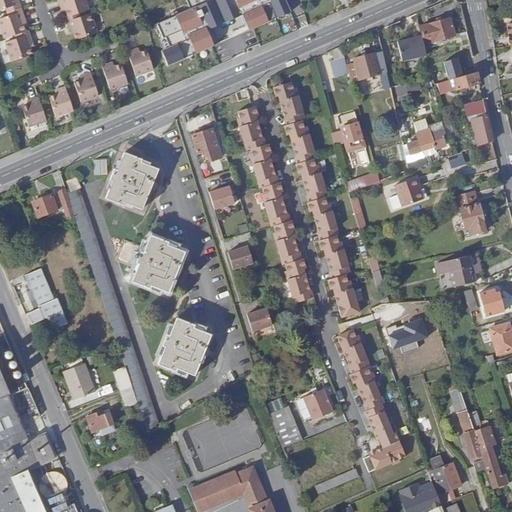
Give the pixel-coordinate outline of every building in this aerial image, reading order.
[(0,0),(0,9),(6,8),(9,16),(0,18),(0,23),(5,39),(15,35),(25,32),(23,24),(21,19),(25,17),(19,0),(0,0)] [(69,17),(79,14),(89,10),(86,0),(59,0),(62,6),(66,5),(67,9),(69,17)] [(161,0),(158,1),(168,32),(180,27),(188,23),(180,0),(161,0)] [(213,12),(209,0),(180,0),(188,23),(213,12)] [(200,29),(259,7),(256,0),(246,0),(213,12),(188,23),(191,33),(200,29)] [(209,0),(213,12),(246,0),(209,0)] [(292,7),(289,0),(283,0),(277,2),(280,11),(292,7)] [(489,19),(506,15),(505,10),(492,13),(491,10),(487,11),(488,18),(489,19)] [(418,24),(416,13),(410,16),(412,26),(418,24)] [(78,39),(90,35),(98,32),(93,14),(81,18),(79,14),(69,17),(66,18),(69,29),(74,27),(75,32),(77,39),(78,39)] [(453,31),(449,18),(419,27),(424,44),(454,35),(453,31)] [(191,33),(188,23),(180,27),(183,36),(191,33)] [(469,39),(467,31),(459,33),(459,29),(453,31),(454,35),(457,43),(462,41),(462,40),(469,39)] [(13,61),(30,55),(32,54),(33,54),(30,47),(28,43),(33,41),(29,31),(25,32),(15,35),(16,40),(7,43),(13,61)] [(426,55),(421,35),(397,41),(401,61),(426,55)] [(344,57),(341,46),(331,51),(333,60),(344,57)] [(135,49),(128,52),(136,75),(153,69),(147,50),(140,52),(137,53),(135,49)] [(386,72),(382,51),(378,52),(353,59),(354,63),(358,80),(386,72)] [(348,70),(344,57),(333,60),(329,61),(334,78),(349,74),(348,70)] [(109,63),(102,65),(109,89),(127,83),(121,64),(114,66),(110,67),(109,63)] [(358,80),(354,63),(346,65),(348,70),(349,74),(351,82),(358,80)] [(98,96),(90,72),(83,75),(84,79),(81,80),(74,82),(81,102),(98,96)] [(440,94),(479,83),(476,72),(454,78),(437,83),(440,94)] [(279,104),(282,103),(286,117),(284,118),(286,125),(287,124),(302,120),(303,120),(301,113),(303,112),(298,95),(296,96),(291,81),(272,87),(275,97),(277,96),(279,104)] [(73,111),(65,87),(58,89),(59,94),(56,95),(49,97),(55,117),(73,111)] [(46,120),(38,96),(30,99),(32,103),(29,104),(22,106),(28,126),(46,120)] [(486,112),(483,100),(463,105),(466,117),(486,112)] [(246,142),(248,149),(264,145),(265,144),(263,137),(261,138),(257,124),(259,123),(257,115),(259,115),(256,105),(252,106),(238,110),(242,125),(239,125),(243,143),(246,142)] [(492,140),(486,115),(476,118),(476,120),(478,130),(482,144),(492,140)] [(408,130),(405,119),(398,121),(401,131),(408,130)] [(427,126),(425,119),(413,122),(416,133),(428,129),(427,126)] [(286,125),(284,125),(286,135),(289,134),(291,142),(293,142),(297,156),(294,156),(296,164),(298,163),(314,159),(311,151),(314,151),(309,133),(306,134),(302,120),(287,124),(286,125)] [(446,146),(442,136),(446,134),(441,121),(427,126),(428,129),(416,133),(418,140),(406,144),(409,154),(410,155),(434,147),(435,150),(446,146)] [(363,147),(356,122),(340,127),(344,140),(347,152),(363,147)] [(451,133),(449,123),(443,125),(446,134),(451,133)] [(226,156),(218,127),(213,129),(213,128),(191,135),(197,154),(206,151),(209,161),(226,156)] [(347,152),(344,140),(333,143),(337,155),(347,152)] [(248,149),(246,149),(251,163),(249,164),(254,181),(256,181),(259,187),(277,182),(278,182),(276,174),(273,175),(269,161),(272,160),(270,153),(272,152),(270,143),(265,144),(264,145),(248,149)] [(424,157),(437,153),(435,150),(434,147),(410,155),(412,161),(424,157)] [(141,210),(158,169),(140,162),(141,159),(124,152),(116,169),(114,168),(109,180),(112,181),(105,198),(123,205),(124,202),(141,210)] [(448,157),(452,168),(467,163),(462,152),(448,157)] [(427,164),(424,157),(412,161),(406,163),(408,171),(427,164)] [(296,164),(295,164),(297,174),(300,173),(302,181),(304,180),(308,194),(306,195),(307,201),(309,201),(325,196),(323,189),(325,188),(320,171),(318,172),(314,159),(298,163),(296,164)] [(380,181),(377,172),(366,176),(370,185),(380,181)] [(370,185),(366,176),(356,180),(359,189),(370,185)] [(423,199),(415,177),(394,185),(397,195),(402,207),(423,199)] [(80,187),(76,178),(67,181),(71,191),(78,188),(80,187)] [(359,189),(356,180),(345,184),(348,193),(359,189)] [(277,182),(259,187),(263,202),(261,202),(266,220),(268,219),(271,226),(289,221),(290,220),(288,213),(286,214),(281,200),(284,199),(281,192),(283,191),(280,181),(278,182),(277,182)] [(234,203),(229,186),(209,192),(214,209),(234,203)] [(81,196),(78,188),(71,191),(66,193),(68,200),(81,196)] [(66,193),(65,189),(58,191),(67,219),(74,217),(73,214),(71,207),(68,200),(66,193)] [(483,221),(479,203),(477,204),(474,192),(456,197),(464,229),(469,229),(470,234),(485,231),(483,225),(484,225),(483,221)] [(57,210),(51,194),(31,202),(37,217),(57,210)] [(402,207),(397,195),(388,198),(392,210),(402,207)] [(84,203),(81,196),(68,200),(71,207),(84,203)] [(307,201),(306,202),(309,211),(311,211),(313,219),(316,218),(320,232),(317,233),(320,240),(337,234),(335,227),(338,226),(332,209),(330,210),(325,196),(309,201),(307,201)] [(362,213),(357,197),(350,199),(355,215),(362,213)] [(86,210),(84,203),(71,207),(73,214),(86,210)] [(88,216),(86,210),(73,214),(74,217),(74,218),(75,221),(88,216)] [(366,226),(362,213),(355,215),(359,228),(366,226)] [(90,223),(88,216),(75,221),(78,228),(90,223)] [(289,221),(271,226),(275,240),(273,241),(278,258),(281,257),(283,264),(300,259),(298,251),(296,252),(292,238),(295,238),(293,230),(295,229),(293,220),(289,221)] [(93,230),(90,223),(78,228),(80,235),(93,230)] [(95,237),(93,230),(80,235),(82,241),(95,237)] [(320,240),(318,241),(320,250),(322,250),(325,257),(327,257),(331,271),(329,271),(331,279),(332,278),(347,273),(348,273),(346,266),(349,265),(344,248),(342,249),(337,234),(320,240)] [(168,293),(184,252),(166,245),(168,242),(150,235),(144,249),(124,240),(116,260),(137,268),(131,282),(149,289),(151,285),(168,293)] [(97,243),(95,237),(82,241),(84,248),(97,243)] [(99,250),(97,243),(84,248),(87,255),(99,250)] [(253,263),(247,246),(227,252),(232,270),(253,263)] [(102,257),(99,250),(87,255),(89,262),(102,257)] [(475,282),(469,255),(437,263),(439,274),(449,272),(453,287),(475,282)] [(379,270),(375,256),(368,258),(372,272),(379,270)] [(104,264),(102,257),(89,262),(92,268),(104,264)] [(300,259),(283,264),(288,279),(285,280),(291,297),(293,296),(295,303),(313,297),(311,290),(308,291),(304,277),(306,276),(304,268),(306,267),(304,258),(300,259)] [(107,271),(104,264),(92,268),(94,275),(107,271)] [(68,323),(57,297),(53,299),(40,268),(24,275),(28,284),(25,285),(27,291),(31,290),(38,308),(26,313),(31,324),(49,316),(52,324),(58,338),(68,334),(64,325),(68,323)] [(389,304),(379,270),(372,272),(381,304),(389,304)] [(109,278),(107,271),(94,275),(96,282),(109,278)] [(331,279),(326,280),(329,290),(332,289),(334,296),(337,296),(341,309),(339,310),(341,318),(359,311),(357,304),(359,303),(354,286),(351,287),(347,273),(332,278),(331,279)] [(111,284),(109,278),(96,282),(98,289),(111,284)] [(113,291),(111,284),(98,289),(100,295),(113,291)] [(478,309),(471,289),(463,291),(470,312),(478,309)] [(505,311),(500,291),(495,293),(494,289),(489,290),(478,293),(484,317),(505,311)] [(116,298),(113,291),(100,295),(103,302),(116,298)] [(118,305),(116,298),(103,302),(105,309),(118,305)] [(120,312),(118,305),(105,309),(107,316),(120,312)] [(272,325),(267,308),(246,314),(251,332),(272,325)] [(123,318),(120,312),(107,316),(110,322),(123,318)] [(421,316),(386,328),(393,349),(429,337),(421,316)] [(125,325),(123,318),(110,322),(112,329),(125,325)] [(194,375),(210,335),(193,328),(194,325),(176,318),(169,335),(166,334),(162,346),(165,347),(157,364),(175,371),(177,368),(194,375)] [(511,351),(511,334),(508,322),(489,328),(496,356),(511,351)] [(127,332),(125,325),(112,329),(114,336),(127,332)] [(353,330),(337,336),(344,353),(346,352),(352,366),(349,367),(352,373),(368,367),(366,361),(368,360),(361,343),(359,344),(353,330)] [(129,339),(127,332),(114,336),(116,343),(129,339)] [(132,345),(129,339),(116,343),(117,343),(119,350),(132,345)] [(134,352),(132,345),(119,350),(121,356),(134,352)] [(136,359),(134,352),(121,356),(123,363),(136,359)] [(138,366),(136,359),(123,363),(124,367),(126,370),(138,366)] [(95,392),(84,363),(63,371),(74,400),(95,392)] [(141,372),(138,366),(126,370),(128,377),(141,372)] [(352,373),(349,375),(353,384),(355,383),(358,390),(360,389),(366,403),(363,404),(366,411),(382,405),(383,404),(381,398),(374,381),(376,380),(371,366),(368,367),(352,373)] [(130,383),(128,377),(126,370),(124,367),(113,371),(119,391),(131,386),(130,383)] [(9,394),(0,372),(0,429),(19,422),(7,395),(9,394)] [(143,379),(141,372),(128,377),(130,383),(143,379)] [(37,408),(24,377),(16,381),(24,401),(23,401),(28,413),(37,408)] [(145,386),(143,379),(130,383),(131,386),(132,390),(145,386)] [(459,389),(456,382),(448,385),(450,392),(459,389)] [(320,384),(301,392),(310,414),(330,406),(320,384)] [(137,404),(135,397),(132,390),(131,386),(119,391),(125,408),(137,404)] [(135,397),(148,393),(145,386),(132,390),(135,397)] [(468,415),(459,389),(450,392),(457,413),(464,434),(473,431),(468,415)] [(150,399),(148,393),(135,397),(137,404),(150,399)] [(152,406),(150,399),(137,404),(139,410),(152,406)] [(280,400),(268,401),(269,410),(281,409),(280,400)] [(291,405),(273,411),(270,401),(267,402),(281,447),(302,441),(291,405)] [(366,411),(364,412),(366,419),(369,418),(374,431),(371,432),(375,441),(377,439),(380,448),(399,441),(396,432),(393,433),(382,405),(366,411)] [(154,413),(152,406),(139,410),(142,417),(154,413)] [(113,424),(109,412),(100,415),(99,411),(86,417),(92,432),(113,424)] [(495,444),(489,427),(481,429),(476,412),(468,415),(473,431),(481,455),(483,459),(486,468),(492,488),(507,483),(504,474),(500,475),(490,445),(495,444)] [(157,420),(154,413),(142,417),(144,424),(157,420)] [(159,427),(157,420),(144,424),(147,434),(159,427)] [(0,511),(44,511),(27,469),(55,457),(46,434),(28,442),(19,422),(0,429),(0,511)] [(481,455),(473,431),(464,434),(463,434),(471,458),(481,455)] [(399,441),(380,448),(381,450),(368,455),(362,457),(368,472),(391,463),(399,460),(405,458),(399,441)] [(461,485),(452,463),(444,466),(440,455),(424,461),(426,470),(427,472),(431,481),(439,503),(445,502),(455,498),(452,489),(461,485)] [(486,468),(483,459),(473,463),(475,471),(486,468)] [(236,472),(189,490),(198,511),(244,493),(251,508),(249,509),(250,511),(273,511),(269,500),(267,501),(252,467),(236,473),(236,472)] [(318,493),(359,477),(356,468),(315,485),(318,493)] [(431,481),(398,493),(404,511),(426,511),(425,508),(439,503),(431,481)]
